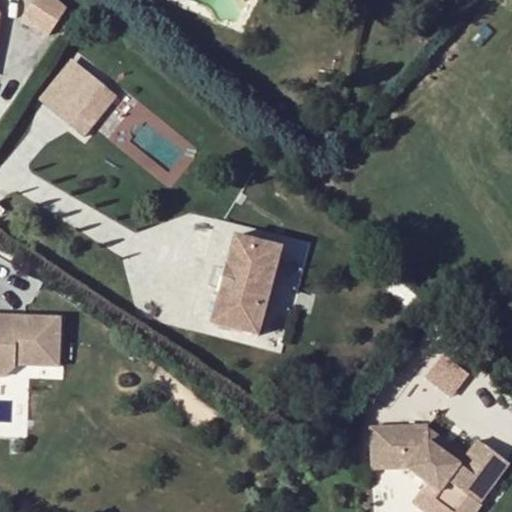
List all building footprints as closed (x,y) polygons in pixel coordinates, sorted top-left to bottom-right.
[(62,18),(40,0),(34,0),(15,26),(42,46),(62,18)] [(92,127),(117,97),(103,86),(78,116),(92,127)] [(277,249),(229,238),(222,270),(219,270),(213,296),(215,297),(207,327),(255,339),(262,309),(267,309),(273,282),(297,288),(307,247),(279,240),(277,249)] [(0,383),(7,384),(18,375),(18,373),(61,375),(63,326),(0,323),(0,383)] [(510,454),(476,434),(466,452),(461,461),(428,441),(426,429),(425,425),(368,428),(370,470),(405,468),(428,480),(441,487),(436,495),(459,508),(470,489),(485,497),(510,454)] [(441,487),(428,480),(416,501),(435,511),(478,511),(487,498),(485,497),(470,489),(459,508),(436,495),(441,487)]
